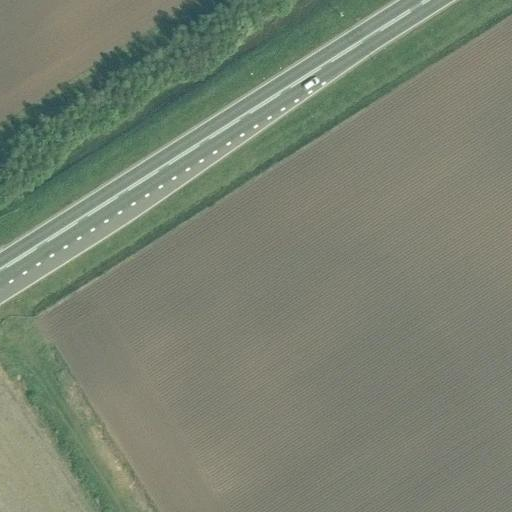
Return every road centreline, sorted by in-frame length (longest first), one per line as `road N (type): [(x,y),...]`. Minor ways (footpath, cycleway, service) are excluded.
road 1 (trunk): [(0,271),(429,0)]
road 2 (track): [(129,511),(31,359)]
